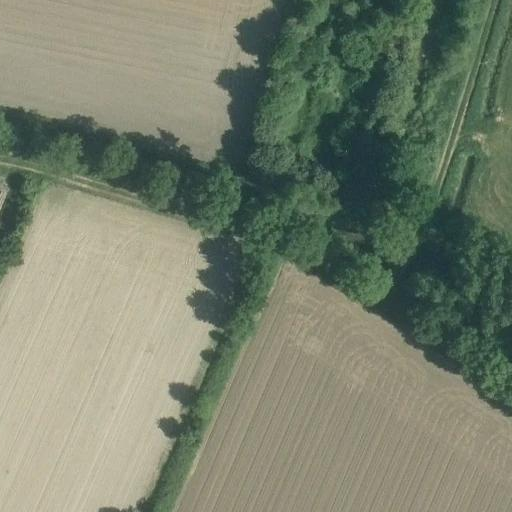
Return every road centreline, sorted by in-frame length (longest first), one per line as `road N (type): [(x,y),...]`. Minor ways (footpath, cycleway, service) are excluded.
road 1 (track): [(256,241),(373,300),(396,294),(412,272),(495,0)]
road 2 (track): [(140,511),(256,241)]
road 3 (track): [(256,241),(0,174)]
